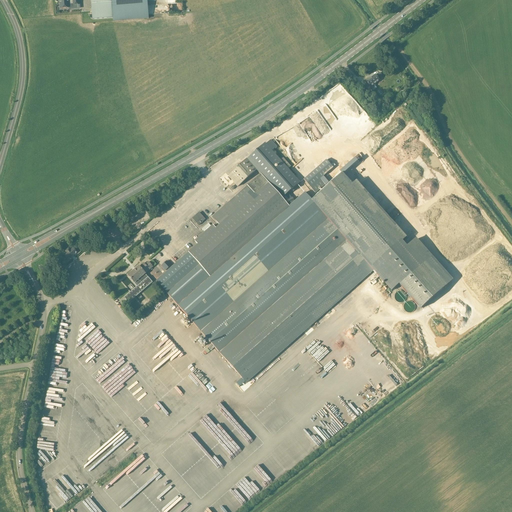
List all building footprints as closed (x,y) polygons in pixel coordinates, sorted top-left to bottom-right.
[(59,0),(60,9),(69,9),(69,4),(73,3),(73,5),(79,4),(79,0),(59,0)] [(148,18),(148,15),(146,0),(90,0),(93,20),(113,18),(113,21),(148,18)] [(375,85),(374,85),(379,81),(378,79),(382,76),(380,73),(376,76),(375,75),(366,82),(371,88),(375,85)] [(283,159),(281,161),(272,151),(276,148),(275,147),(276,146),(271,140),(266,144),(265,143),(228,176),(238,187),(257,170),(260,174),(212,217),(219,225),(215,229),(213,225),(195,241),(197,244),(156,281),(201,332),(246,383),(373,271),(391,291),(399,285),(420,309),(453,280),(416,238),(406,247),(402,242),(406,238),(356,181),(352,185),(342,174),(312,200),(305,193),(295,202),(288,194),(300,183),(288,169),(290,167),(283,159)] [(303,180),(305,182),(310,188),(315,194),(325,185),(321,179),(334,168),(323,157),(321,159),(324,162),(321,164),(303,180)] [(199,213),(192,219),(198,225),(205,219),(199,213)] [(154,238),(163,230),(158,224),(156,226),(155,224),(147,231),(154,238)] [(67,254),(65,256),(68,260),(76,253),(73,249),(70,251),(69,249),(65,252),(67,254)] [(166,261),(161,266),(165,270),(171,266),(166,261)] [(145,274),(153,267),(148,262),(144,265),(143,263),(135,270),(131,273),(131,272),(128,275),(128,276),(137,287),(136,288),(131,292),(124,298),(129,303),(136,298),(141,293),(152,283),(145,274)] [(128,320),(124,316),(113,327),(117,331),(128,320)] [(331,345),(336,340),(319,321),(314,326),(331,345)] [(113,361),(108,366),(112,370),(118,363),(117,362),(120,358),(116,354),(111,359),(113,361)] [(81,413),(97,400),(91,393),(81,402),(82,404),(77,408),(81,413)] [(217,419),(223,415),(228,412),(221,404),(207,414),(215,424),(219,421),(217,419)] [(52,478),(48,482),(65,503),(83,488),(74,478),(62,487),(58,481),(56,483),(52,478)]
